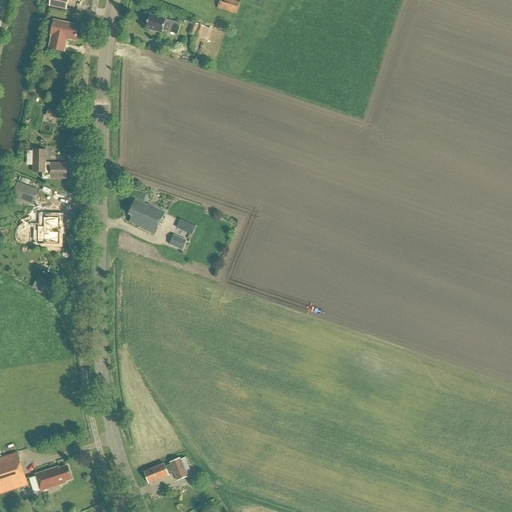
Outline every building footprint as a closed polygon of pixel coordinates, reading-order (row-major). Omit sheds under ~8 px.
[(52,0),(51,7),(68,10),(69,0),(72,0),(83,2),(83,1),(84,0),(52,0)] [(240,0),(219,0),(217,9),(237,15),(241,0),(240,0)] [(149,15),(146,29),(162,33),(162,30),(169,32),(171,23),(165,22),(165,19),(149,15)] [(51,37),(52,37),(50,49),(65,52),(67,39),(76,41),(79,26),(54,22),(51,37)] [(193,22),(188,34),(201,38),(205,27),(193,22)] [(44,90),(34,85),(31,91),(42,96),(44,90)] [(45,116),(57,120),(59,112),(48,108),(45,116)] [(47,164),(47,150),(33,150),(33,173),(44,174),(44,179),(67,179),(67,164),(47,164)] [(39,191),(18,183),(14,195),(34,202),(39,191)] [(129,222),(139,227),(139,229),(155,236),(165,213),(148,206),(148,207),(134,200),(128,215),(131,216),(129,222)] [(47,243),(58,243),(59,233),(60,233),(60,228),(59,228),(59,221),(42,220),(42,226),(35,226),(34,240),(47,241),(47,243)] [(194,226),(183,221),(179,229),(191,234),(194,226)] [(187,241),(174,234),(170,244),(183,250),(187,241)] [(36,290),(46,296),(52,284),(42,279),(36,290)] [(17,453),(0,458),(0,494),(28,485),(17,453)] [(163,465),(143,473),(148,484),(168,476),(173,474),(176,482),(186,477),(179,459),(169,463),(170,465),(164,468),(163,465)] [(41,492),(66,483),(66,481),(72,479),(68,466),(57,470),(56,467),(35,475),(41,492)]
